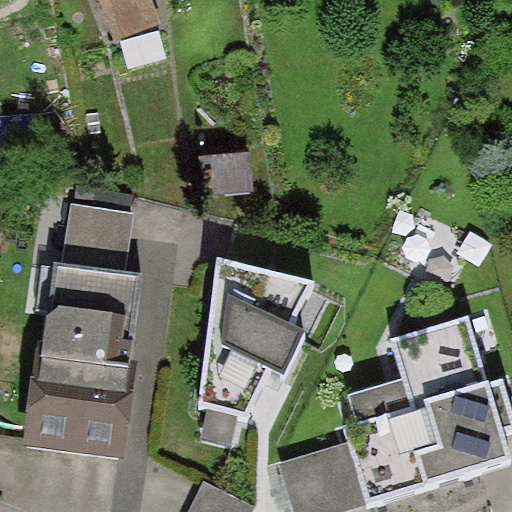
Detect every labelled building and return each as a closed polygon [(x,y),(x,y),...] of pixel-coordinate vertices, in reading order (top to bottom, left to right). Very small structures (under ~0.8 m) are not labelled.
[(94,0),(95,2),(98,0),(114,42),(162,24),(153,0),(94,0)] [(72,205),(63,267),(125,275),(135,214),(72,205)] [(315,286),(218,262),(199,411),(248,422),(269,374),(285,381),(305,336),(293,328),(315,286)] [(63,267),(55,266),(40,382),(32,381),(23,448),(126,461),(134,397),(127,396),(142,277),(125,275),(63,267)] [(488,386),(469,320),(393,341),(405,382),(350,397),(358,426),(345,430),(348,444),(367,507),(511,465),(511,460),(505,435),(511,432),(511,410),(504,382),(488,386)] [(349,511),(367,507),(348,444),(281,464),(295,511),(349,511)] [(251,511),(254,507),(204,482),(189,511),(251,511)]
